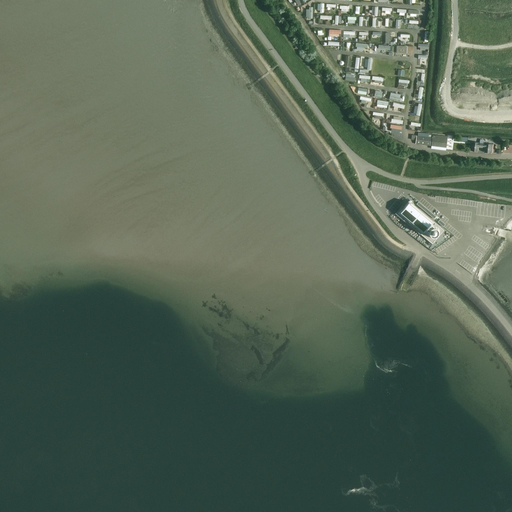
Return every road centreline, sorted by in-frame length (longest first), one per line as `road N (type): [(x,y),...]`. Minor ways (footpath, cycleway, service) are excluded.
road 1 (unclassified): [(511,330),(462,278),(383,219),(359,162)]
road 2 (unclassified): [(241,0),(359,162)]
road 3 (unclassified): [(359,162),(413,181),(511,175)]
